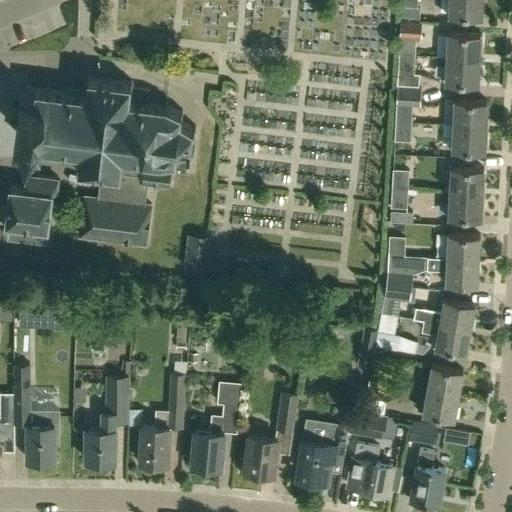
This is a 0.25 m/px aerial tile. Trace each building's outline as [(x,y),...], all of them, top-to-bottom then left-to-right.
[(419,6),(418,0),(402,0),(402,5),(401,5),(402,18),(419,17),(420,6),(419,6)] [(450,0),(450,11),(450,13),(483,15),(483,0),(450,0)] [(400,53),(416,54),(417,37),(422,37),(423,22),(401,20),(400,36),(401,36),(400,53)] [(449,34),(448,56),(480,57),(482,33),(449,31),(449,34)] [(416,54),(400,53),(399,72),(398,72),(398,84),(420,85),(421,73),(415,72),(416,54)] [(448,56),(446,81),(479,82),(480,57),(448,56)] [(98,196),(85,195),(80,234),(147,243),(152,203),(145,202),(148,182),(169,184),(171,167),(189,169),(192,147),(194,148),(195,146),(192,144),(194,129),(197,127),(196,125),(193,127),(181,120),(182,112),(184,111),(183,109),(181,111),(169,105),(169,100),(167,99),(166,104),(149,102),(149,98),(148,98),(150,88),(131,85),(132,84),(134,82),(132,80),(130,81),(112,79),(112,77),(110,76),(109,79),(91,76),(89,74),(87,76),(89,78),(87,90),(68,88),(68,92),(50,89),(50,85),(48,84),(47,89),(37,87),(37,89),(29,86),(29,84),(27,84),(27,86),(21,91),(20,90),(19,92),(21,93),(21,101),(20,101),(17,128),(25,129),(24,134),(26,137),(31,137),(30,144),(40,146),(39,150),(42,151),(42,146),(61,148),(60,152),(63,152),(63,149),(80,151),(78,167),(76,169),(78,171),(80,169),(99,171),(98,174),(100,174),(98,196)] [(421,105),(422,86),(398,85),(397,104),(421,105)] [(455,101),(454,123),(487,125),(488,100),(455,98),(455,101)] [(396,120),(412,121),(413,105),(397,104),(396,120)] [(412,121),(396,120),(395,140),(412,140),(412,121)] [(453,148),(486,150),(487,125),(454,123),(453,148)] [(451,190),(484,191),(485,167),(452,165),(451,190)] [(393,187),(409,188),(410,169),(394,168),(393,187)] [(57,191),(59,177),(25,173),(23,186),(11,185),(8,204),(4,204),(2,219),(7,219),(6,221),(10,222),(8,235),(47,240),(49,227),(53,191),(57,191)] [(407,207),(409,188),(393,187),(392,206),(407,207)] [(482,216),(484,191),(451,190),(450,214),(482,216)] [(391,210),(390,221),(412,221),(413,211),(391,210)] [(441,256),(480,258),(482,234),(449,232),(447,257),(441,256)] [(186,266),(206,268),(210,236),(190,234),(186,266)] [(387,282),(408,284),(411,285),(412,273),(427,268),(427,256),(405,255),(406,235),(390,234),(388,273),(387,282)] [(480,258),(441,256),(429,256),(428,268),(447,269),(446,281),(479,283),(480,258)] [(410,300),(411,285),(408,284),(387,282),(386,292),(382,311),(398,314),(400,299),(402,299),(410,300)] [(424,319),(472,327),(476,303),(444,297),(442,310),(415,306),(413,317),(424,319)] [(398,314),(382,311),(379,328),(376,343),(397,347),(399,334),(394,333),(398,314)] [(421,331),(438,333),(435,346),(467,352),(472,327),(424,319),(421,331)] [(389,362),(373,359),(370,377),(385,380),(389,362)] [(14,391),(14,399),(14,415),(14,423),(28,423),(30,423),(30,409),(30,399),(30,363),(14,363),(14,391)] [(428,387),(460,393),(464,369),(432,363),(428,387)] [(185,400),(187,372),(174,371),(171,371),(169,399),(169,409),(171,409),(170,426),(183,427),(184,400),(185,400)] [(129,410),(130,398),(130,375),(108,375),(107,397),(105,397),(105,410),(117,410),(117,421),(129,421),(129,410)] [(381,400),(385,380),(370,377),(364,409),(364,410),(383,413),(386,400),(381,400)] [(218,401),(223,402),(241,404),(243,381),(220,379),(218,401)] [(84,387),(73,387),(73,401),(84,401),(84,387)] [(455,417),(460,393),(428,387),(424,412),(455,417)] [(283,390),(278,427),(294,429),(299,393),(283,390)] [(364,410),(364,409),(353,407),(348,429),(383,435),(387,414),(383,413),(364,410)] [(155,424),(142,423),(140,460),(169,461),(170,426),(171,409),(169,409),(156,408),(155,424)] [(30,409),(30,423),(28,423),(28,433),(28,458),(55,459),(56,424),(59,424),(59,409),(30,409)] [(117,410),(105,410),(103,410),(102,427),(87,427),(87,459),(115,459),(116,428),(117,428),(117,421),(117,410)] [(226,414),(222,414),(213,413),(211,429),(196,427),(192,463),(222,466),(226,430),(224,430),(226,414)] [(14,423),(14,415),(0,415),(0,465),(1,466),(4,442),(14,442),(14,433),(14,423)] [(436,443),(440,423),(412,419),(409,439),(436,443)] [(280,437),(275,436),(250,433),(247,458),(243,458),(241,473),(260,475),(260,471),(275,473),(280,437)] [(342,463),(346,438),(333,436),(332,442),(331,441),(332,436),(317,434),(317,439),(303,437),(297,476),(329,482),(332,461),(342,463)] [(355,456),(354,456),(349,485),(372,489),(371,492),(383,495),(384,491),(388,492),(393,463),(377,460),(380,445),(358,441),(355,456)] [(440,502),(446,468),(432,465),(435,450),(421,447),(412,496),(440,502)]
